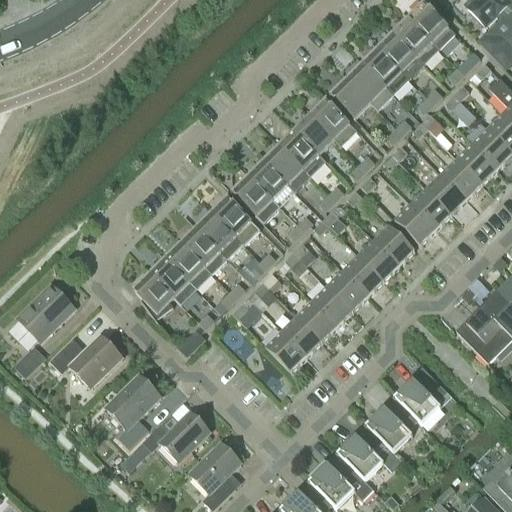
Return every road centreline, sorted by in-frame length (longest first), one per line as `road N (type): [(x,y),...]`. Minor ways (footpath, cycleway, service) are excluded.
road 1 (residential): [(285,460),(204,381),(181,377),(98,291),(117,213),(182,145),(214,139),(247,104),(254,76),(332,0)]
road 2 (residential): [(285,460),(391,357),(393,333),(414,310),(439,309),(511,239)]
